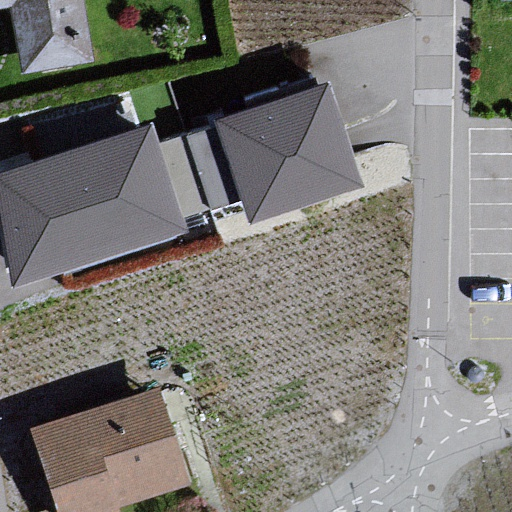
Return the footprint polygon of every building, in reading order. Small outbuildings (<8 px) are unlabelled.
[(0,0),(0,8),(12,6),(23,70),(91,58),(81,0),(0,0)] [(325,82),(222,116),(224,122),(248,195),(255,216),(359,182),(325,82)] [(150,118),(0,170),(0,215),(13,285),(180,228),(177,218),(157,144),(150,118)] [(224,122),(157,144),(177,218),(248,195),(224,122)] [(155,390),(32,425),(57,511),(114,511),(112,503),(182,483),(155,390)]
